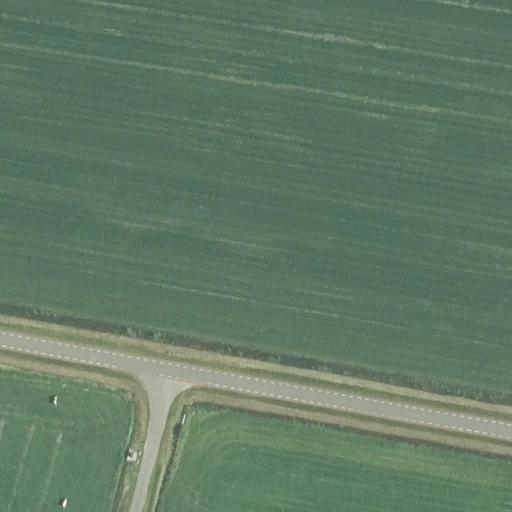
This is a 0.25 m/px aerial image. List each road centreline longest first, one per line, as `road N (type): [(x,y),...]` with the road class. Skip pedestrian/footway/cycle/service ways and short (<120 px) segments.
road 1 (tertiary): [(511,434),(170,371)]
road 2 (tertiary): [(170,371),(0,340)]
road 3 (unclassified): [(134,511),(170,371)]
